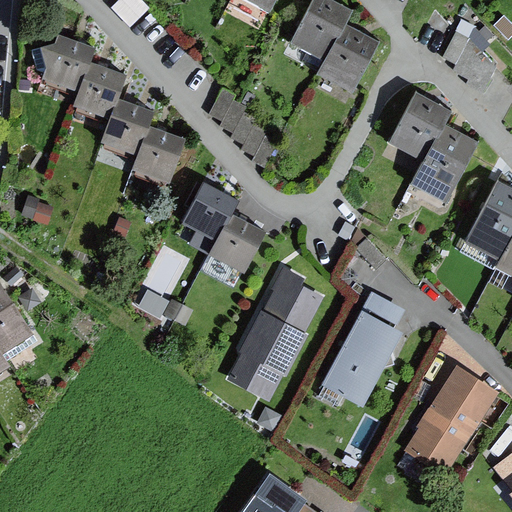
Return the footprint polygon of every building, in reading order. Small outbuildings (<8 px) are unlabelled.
[(256,0),(276,10),(280,0),(256,0)] [(358,11),(337,0),(316,0),(295,42),(328,59),(321,71),(357,89),(382,39),(352,23),(358,11)] [(441,61),(488,82),(502,49),(456,28),(441,61)] [(174,183),(190,138),(154,125),(159,111),(122,98),(130,74),(93,61),(97,48),(60,36),(58,42),(45,45),(50,67),(45,81),(79,93),(75,106),(111,119),(102,143),(139,156),(134,170),(174,183)] [(237,92),(224,86),(211,113),(224,119),(221,124),(235,131),(232,136),(245,142),(243,147),(256,154),(254,159),(266,165),(279,140),(267,134),(269,129),(255,122),(258,117),(245,110),(248,105),(234,99),(237,92)] [(450,199),(482,140),(449,122),(456,110),(420,89),(392,141),(426,159),(413,182),(450,199)] [(511,183),(502,178),(471,237),(504,254),(498,265),(511,272),(511,183)] [(206,179),(184,220),(200,229),(193,242),(247,271),(269,230),(235,212),(242,198),(206,179)] [(129,222),(115,217),(109,235),(123,240),(129,222)] [(254,308),(217,377),(268,404),(304,338),(301,337),(323,297),(277,272),(257,310),(254,308)] [(0,275),(0,341),(7,352),(38,331),(0,275)] [(355,309),(313,383),(352,405),(394,331),(387,328),(397,310),(367,293),(358,311),(355,309)] [(189,312),(170,301),(160,317),(179,328),(189,312)] [(0,341),(0,374),(15,364),(7,352),(0,341)] [(491,392),(448,367),(398,453),(442,478),(491,392)] [(280,419),(264,409),(254,424),(271,434),(280,419)] [(511,511),(511,450),(489,468),(505,488),(500,492),(511,508),(507,511),(511,511)] [(314,511),(261,473),(232,511),(314,511)]
